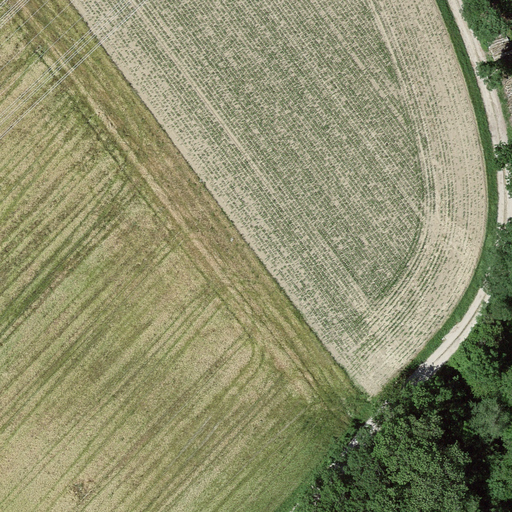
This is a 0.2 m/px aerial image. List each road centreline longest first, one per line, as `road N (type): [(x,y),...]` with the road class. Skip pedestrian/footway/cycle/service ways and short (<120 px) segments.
road 1 (track): [(511,233),(473,335),(307,511)]
road 2 (track): [(461,0),(504,128),(511,183)]
